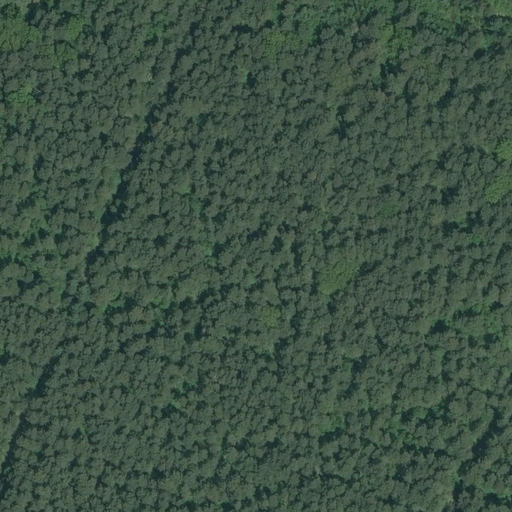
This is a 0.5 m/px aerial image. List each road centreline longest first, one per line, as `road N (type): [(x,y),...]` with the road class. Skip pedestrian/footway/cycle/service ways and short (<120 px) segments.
road 1 (track): [(0,479),(209,0)]
road 2 (track): [(0,345),(420,511)]
road 3 (track): [(447,511),(511,374)]
